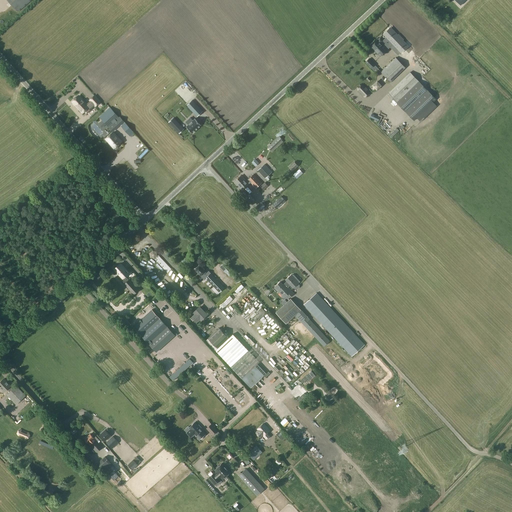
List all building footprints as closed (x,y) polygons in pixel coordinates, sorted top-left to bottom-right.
[(31,0),(7,0),(18,12),(31,0)] [(390,27),(383,34),(386,37),(393,44),(401,53),(408,46),(402,40),(403,39),(398,34),(397,35),(390,27)] [(378,39),(370,47),(380,57),(387,49),(393,44),(386,37),(383,41),(380,38),(378,40),(378,39)] [(415,56),(421,52),(417,48),(412,52),(415,56)] [(395,58),(381,72),(389,81),(404,67),(395,58)] [(365,62),(371,68),(374,65),(369,59),(365,62)] [(409,72),(387,93),(389,95),(389,96),(396,103),(396,102),(418,82),(411,74),(409,72)] [(418,82),(396,102),(405,111),(414,120),(417,118),(420,122),(437,106),(433,102),(436,99),(432,96),(427,90),(418,82)] [(369,92),(362,85),(361,85),(358,88),(358,90),(364,97),(366,97),(369,94),(369,92)] [(168,100),(174,95),(169,88),(163,94),(168,100)] [(82,113),(89,107),(79,96),(72,101),(82,113)] [(90,100),(95,106),(100,102),(95,96),(90,100)] [(193,113),(199,108),(192,100),(187,105),(193,113)] [(108,108),(99,117),(112,132),(120,125),(130,136),(134,133),(120,117),(117,119),(108,108)] [(183,129),(173,118),(169,122),(179,133),(183,129)] [(192,133),(201,125),(195,119),(193,120),(190,118),(185,122),(188,125),(186,127),(192,133)] [(282,136),(287,130),(284,126),(278,132),(282,136)] [(114,148),(116,148),(118,147),(117,145),(121,142),(113,132),(106,139),(114,148)] [(270,151),(282,139),(279,136),(267,147),(270,151)] [(293,149),(297,156),(302,153),(298,145),(293,149)] [(304,158),(307,163),(313,159),(309,154),(304,158)] [(244,171),(233,158),(231,160),(242,173),(244,171)] [(292,171),(298,166),(294,161),(288,167),(292,171)] [(265,178),(272,172),(265,164),(258,170),(265,178)] [(296,179),(303,173),(299,169),(293,175),(296,179)] [(246,181),(241,176),(235,181),(242,190),(250,182),(255,188),(261,183),(253,174),(246,181)] [(250,205),(255,200),(249,194),(248,195),(244,191),(241,194),(250,205)] [(268,197),(267,195),(265,196),(268,200),(277,194),(275,192),(268,197)] [(276,209),(285,201),(281,196),(272,204),(276,209)] [(265,206),(262,202),(255,208),(258,212),(265,206)] [(123,278),(129,273),(120,263),(114,269),(123,278)] [(224,288),(210,273),(207,270),(206,271),(200,264),(195,269),(201,276),(201,275),(204,279),(205,278),(206,278),(214,287),(212,288),(218,294),(219,293),(224,288)] [(229,277),(234,273),(226,265),(222,268),(229,277)] [(293,288),(298,283),(291,275),(286,280),(287,281),(283,285),(280,282),(274,287),(284,298),(286,296),(288,298),(293,293),(287,287),(288,286),(290,285),(293,288)] [(128,290),(134,285),(129,279),(123,284),(128,290)] [(231,288),(235,296),(245,291),(240,283),(231,288)] [(351,356),(365,344),(316,293),(303,305),(351,356)] [(218,304),(223,308),(231,299),(226,295),(218,304)] [(286,323),(294,315),(323,346),(329,341),(290,299),(275,312),(286,323)] [(201,320),(206,315),(199,307),(194,312),(195,314),(192,318),(196,322),(200,319),(201,320)] [(256,322),(266,313),(261,307),(257,311),(259,313),(253,319),(256,322)] [(152,310),(133,327),(156,352),(175,335),(152,310)] [(228,338),(219,328),(205,342),(214,351),(215,350),(251,388),(266,374),(257,364),(259,362),(233,334),(228,338)] [(274,345),(284,337),(281,333),(271,340),(274,345)] [(330,361),(333,368),(338,366),(335,359),(330,361)] [(199,369),(235,407),(244,399),(208,361),(199,369)] [(297,372),(298,370),(294,368),(295,365),(291,363),(288,368),(297,372)] [(303,383),(307,379),(309,381),(315,376),(311,371),(300,380),(303,383)] [(16,405),(26,396),(16,385),(12,389),(10,386),(10,385),(4,379),(0,382),(0,387),(4,391),(7,389),(9,391),(6,394),(16,405)] [(300,402),(306,395),(304,393),(297,399),(300,402)] [(187,433),(191,437),(194,433),(199,439),(205,434),(194,422),(189,428),(190,429),(187,433)] [(213,435),(218,430),(211,424),(206,428),(213,435)] [(266,433),(269,430),(263,424),(257,429),(258,430),(256,432),(260,438),(263,435),(266,439),(269,436),(266,433)] [(28,433),(22,430),(23,430),(21,429),(18,430),(17,434),(18,436),(19,436),(20,436),(25,438),(25,439),(27,440),(29,439),(31,435),(30,433),(28,432),(28,433)] [(105,441),(110,436),(108,433),(109,432),(107,429),(106,430),(105,430),(99,435),(105,441)] [(279,438),(284,433),(281,429),(276,434),(279,438)] [(96,452),(102,447),(90,434),(84,439),(96,452)] [(112,449),(119,443),(113,436),(106,443),(112,449)] [(255,459),(261,454),(255,447),(248,452),(255,459)] [(397,450),(388,458),(391,461),(400,453),(397,450)] [(233,468),(235,470),(240,466),(229,454),(223,459),(231,469),(233,468)] [(119,464),(126,460),(124,456),(116,460),(119,464)] [(325,505),(334,496),(299,457),(289,465),(325,505)] [(328,468),(334,462),(329,457),(323,463),(328,468)] [(105,472),(113,465),(106,458),(98,465),(105,472)] [(222,471),(226,476),(230,472),(224,465),(223,465),(222,464),(219,466),(218,466),(216,467),(217,468),(215,470),(217,471),(218,470),(220,473),(222,471)] [(115,473),(111,468),(113,466),(113,465),(105,472),(106,473),(106,472),(111,477),(115,473)] [(246,469),(239,475),(257,495),(264,489),(246,469)] [(222,479),(226,476),(222,471),(220,473),(218,470),(217,471),(214,473),(209,477),(215,484),(220,480),(219,479),(221,477),(222,479)] [(429,504),(434,496),(430,494),(425,502),(429,504)]
